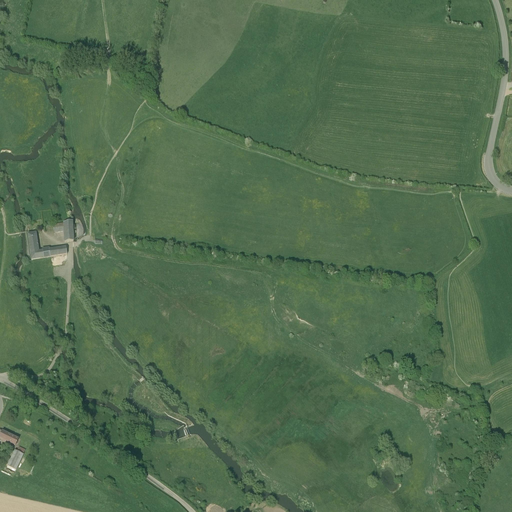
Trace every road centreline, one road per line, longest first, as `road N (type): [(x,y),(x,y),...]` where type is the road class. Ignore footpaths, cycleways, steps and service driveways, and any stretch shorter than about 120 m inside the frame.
road 1 (track): [(448,409),(418,407),(302,340),(274,315),(275,282),(265,272),(117,249),(112,232),(122,188),(106,128),(102,0)]
road 2 (unclassified): [(192,511),(0,378)]
road 3 (tertiary): [(511,190),(488,167),(505,65),(495,0)]
